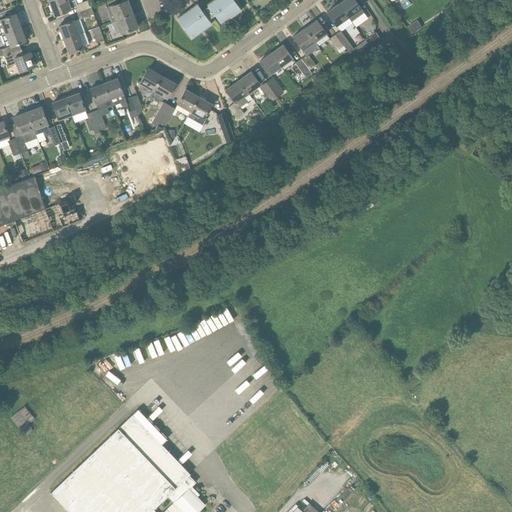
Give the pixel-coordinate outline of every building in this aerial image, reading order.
[(77,12),(91,7),(88,0),(77,5),(75,0),(68,3),(66,0),(52,0),(49,1),(55,15),(75,7),(77,12)] [(242,10),(236,2),(234,0),(213,0),(207,5),(210,9),(207,11),(212,18),(215,15),(221,25),(242,10)] [(364,13),(360,8),(354,0),(344,0),(339,4),(348,17),(352,22),(364,13)] [(117,20),(132,14),(127,1),(106,9),(111,22),(117,20)] [(212,18),(207,11),(204,13),(197,4),(177,18),(192,39),(212,24),(209,20),(212,18)] [(336,26),(348,17),(339,4),(327,13),(336,26)] [(91,7),(77,12),(79,19),(94,14),(91,7)] [(6,33),(21,28),(16,14),(0,20),(6,33)] [(122,33),(137,27),(132,14),(117,20),(122,33)] [(64,39),(79,34),(74,20),(59,26),(64,39)] [(305,29),(315,42),(327,33),(317,20),(305,29)] [(99,26),(92,29),(97,43),(104,40),(99,26)] [(10,46),(1,49),(4,56),(18,50),(16,45),(26,41),(21,28),(6,33),(10,46)] [(302,51),(315,42),(305,29),(293,37),(302,51)] [(353,58),(358,55),(354,49),(349,42),(344,35),(340,31),(335,35),(343,46),(353,58)] [(369,46),(370,47),(380,39),(376,32),(365,40),(369,46)] [(69,53),(84,48),(79,34),(64,39),(69,53)] [(337,51),(343,46),(335,35),(329,39),(337,51)] [(362,52),(369,46),(365,40),(358,45),(362,52)] [(271,53),(280,67),(292,58),(283,45),(271,53)] [(35,66),(30,52),(21,56),(18,50),(4,56),(8,68),(17,65),(19,72),(35,66)] [(269,75),(280,67),(271,53),(259,62),(269,75)] [(316,66),(311,59),(308,55),(301,59),(309,71),(310,70),(316,66)] [(312,74),(309,71),(301,59),(295,64),(306,78),(312,74)] [(154,90),(161,76),(148,69),(140,83),(154,90)] [(248,94),(260,85),(251,72),(238,81),(248,94)] [(167,98),(175,84),(161,76),(154,90),(150,96),(161,102),(165,96),(167,98)] [(283,93),(276,83),(272,78),(266,82),(277,97),(283,93)] [(117,79),(104,84),(112,106),(121,103),(123,107),(127,105),(130,112),(129,113),(131,119),(138,116),(131,97),(125,100),(123,94),(117,79)] [(248,94),(238,81),(226,90),(235,102),(228,107),(237,119),(244,114),(240,108),(247,102),(243,97),(248,94)] [(271,101),(277,97),(266,82),(261,86),(271,101)] [(100,111),(112,106),(104,84),(90,89),(96,104),(98,110),(92,112),(98,125),(104,122),(100,111)] [(185,90),(176,107),(175,109),(172,114),(175,116),(178,111),(188,116),(189,115),(191,111),(198,97),(185,90)] [(66,98),(72,115),(85,110),(79,93),(66,98)] [(137,95),(131,97),(138,116),(142,109),(137,95)] [(204,117),(212,105),(198,97),(191,111),(189,115),(188,116),(187,117),(203,126),(207,119),(204,117)] [(59,120),(72,115),(66,98),(52,103),(59,120)] [(160,122),(169,106),(164,103),(152,124),(157,127),(160,122)] [(166,125),(168,121),(172,114),(175,109),(169,106),(160,122),(166,125)] [(41,107),(27,113),(33,129),(34,129),(36,135),(39,142),(46,140),(45,137),(50,135),(55,146),(60,143),(54,126),(49,128),(41,107)] [(99,129),(98,125),(92,112),(86,114),(93,131),(98,129),(99,129)] [(16,124),(10,126),(15,139),(21,153),(22,153),(24,159),(30,157),(27,151),(27,150),(39,145),(39,142),(36,135),(34,129),(33,129),(27,113),(14,118),(16,124)] [(216,116),(226,144),(235,141),(225,113),(216,116)] [(3,122),(0,122),(0,148),(9,145),(8,142),(10,141),(8,137),(3,122)] [(99,129),(100,131),(106,128),(104,122),(98,125),(98,127),(99,129)] [(54,126),(60,143),(61,143),(66,141),(67,141),(61,124),(54,126)] [(176,137),(175,139),(170,146),(171,147),(180,143),(178,136),(176,137)] [(10,141),(8,142),(9,145),(13,156),(14,156),(15,160),(22,158),(21,154),(21,153),(15,139),(10,141)] [(56,159),(59,166),(65,164),(62,156),(56,159)] [(191,172),(186,157),(176,161),(176,163),(181,175),(191,172)] [(39,164),(41,170),(48,168),(45,161),(39,164)] [(19,171),(22,178),(28,175),(26,168),(19,171)] [(35,177),(0,189),(0,226),(14,220),(23,243),(78,222),(74,211),(70,200),(56,205),(45,209),(35,177)] [(40,424),(24,406),(10,418),(26,437),(40,424)] [(197,511),(205,505),(197,496),(199,494),(192,486),(196,483),(140,422),(133,415),(51,493),(69,511),(197,511)]
